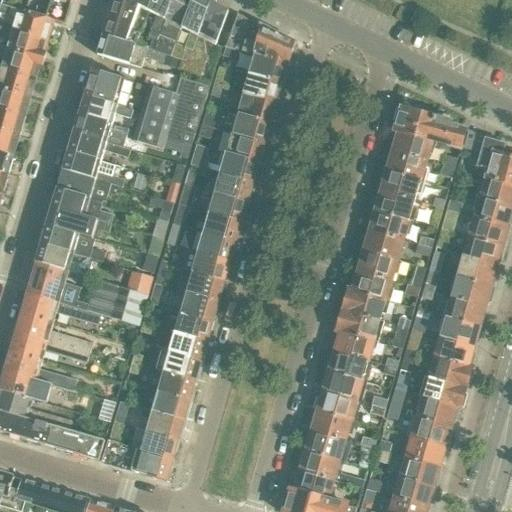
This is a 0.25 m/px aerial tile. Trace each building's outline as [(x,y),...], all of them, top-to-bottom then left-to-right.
[(44,18),(65,24),(71,5),(72,0),(50,0),(48,10),(47,10),(44,18)] [(113,0),(103,37),(120,42),(127,20),(125,19),(132,0),(113,0)] [(152,0),(132,0),(125,19),(127,20),(120,42),(136,46),(140,35),(131,31),(139,8),(148,12),(152,0)] [(148,50),(153,52),(171,0),(152,0),(148,12),(157,17),(151,32),(152,32),(150,39),(152,39),(148,50)] [(166,57),(171,58),(176,45),(182,29),(191,0),(171,0),(153,52),(166,57)] [(176,45),(171,58),(177,60),(182,62),(185,51),(193,54),(212,3),(205,0),(191,0),(182,29),(190,33),(185,48),(176,45)] [(185,51),(182,62),(180,66),(201,74),(211,45),(215,47),(227,11),(212,3),(193,54),(185,51)] [(1,5),(0,7),(0,13),(8,16),(11,8),(1,5)] [(35,15),(44,18),(47,10),(37,7),(35,15)] [(14,29),(48,39),(54,21),(65,25),(65,24),(44,18),(35,15),(20,11),(14,29)] [(255,57),(287,65),(289,66),(295,45),(237,16),(226,48),(238,51),(238,52),(255,57)] [(0,47),(45,60),(47,54),(44,53),(48,39),(14,29),(11,41),(0,38),(0,47)] [(148,50),(136,46),(120,42),(103,37),(97,56),(98,56),(130,65),(141,69),(144,59),(152,61),(163,64),(164,64),(166,57),(153,52),(148,50)] [(45,60),(0,47),(0,55),(6,57),(3,68),(37,78),(40,66),(43,67),(45,60)] [(226,48),(223,56),(236,59),(238,52),(238,51),(226,48)] [(255,57),(250,75),(281,84),(282,83),(284,83),(286,75),(285,73),(287,65),(255,57)] [(164,66),(177,70),(179,61),(167,58),(164,66)] [(0,76),(0,88),(31,98),(37,78),(3,68),(0,76)] [(219,68),(217,76),(227,79),(229,71),(219,68)] [(93,71),(85,97),(125,109),(133,83),(118,78),(93,71)] [(250,75),(244,95),(276,104),(278,96),(280,95),(283,87),(281,85),(281,84),(250,75)] [(147,87),(131,142),(162,151),(165,140),(183,145),(191,147),(209,87),(180,79),(176,95),(147,87)] [(214,87),(211,96),(219,98),(221,89),(214,87)] [(0,110),(25,118),(31,98),(0,88),(0,110)] [(244,95),(238,115),(270,124),(270,123),(272,123),(275,114),(273,112),(276,104),(244,95)] [(85,97),(80,115),(112,125),(115,115),(130,120),(133,111),(125,109),(85,97)] [(395,132),(396,132),(433,143),(440,118),(409,103),(402,106),(401,111),(397,110),(393,121),(397,123),(395,132)] [(0,110),(0,131),(19,137),(25,118),(0,110)] [(206,114),(202,126),(213,130),(217,118),(206,114)] [(80,115),(74,135),(123,149),(128,130),(112,125),(80,115)] [(238,115),(232,135),(264,145),(266,135),(269,135),(271,127),(270,125),(270,124),(238,115)] [(440,118),(433,143),(432,143),(460,150),(466,131),(440,118)] [(213,130),(202,126),(199,137),(210,140),(213,130)] [(0,151),(14,156),(19,137),(0,131),(0,151)] [(394,147),(393,152),(427,162),(432,143),(433,143),(396,132),(392,145),(394,147)] [(465,149),(481,153),(484,140),(470,133),(465,149)] [(74,135),(69,153),(101,162),(104,152),(128,159),(130,152),(123,149),(74,135)] [(230,143),(227,155),(258,164),(259,162),(261,162),(263,153),(262,152),(264,145),(232,135),(230,143)] [(486,178),(511,186),(511,154),(504,150),(505,145),(485,139),(484,140),(481,153),(477,168),(488,171),(486,178)] [(183,145),(179,158),(187,160),(191,147),(183,145)] [(193,158),(190,166),(206,170),(209,161),(207,156),(206,156),(208,149),(196,146),(193,158)] [(0,151),(0,172),(8,175),(14,156),(0,151)] [(388,158),(384,172),(421,182),(427,162),(393,152),(391,157),(388,158)] [(101,162),(69,153),(64,171),(110,186),(122,189),(124,181),(118,179),(122,168),(101,162)] [(224,163),(221,176),(252,185),(255,175),(257,174),(260,166),(258,165),(258,164),(227,155),(224,163)] [(446,157),(444,166),(454,169),(457,160),(446,157)] [(185,167),(177,165),(172,183),(180,185),(185,167)] [(454,169),(444,166),(441,176),(451,179),(454,169)] [(64,171),(58,190),(102,204),(103,202),(105,203),(110,186),(64,171)] [(456,179),(453,191),(462,193),(466,181),(468,173),(458,171),(456,179)] [(0,193),(2,194),(8,175),(0,172),(0,193)] [(383,187),(381,193),(415,202),(421,182),(384,172),(380,185),(382,187),(383,187)] [(221,176),(215,194),(247,203),(247,202),(250,202),(252,193),(250,192),(252,185),(221,176)] [(511,186),(486,178),(480,198),(511,207),(511,186)] [(172,183),(166,202),(173,205),(174,205),(180,185),(172,183)] [(183,192),(179,205),(186,207),(189,208),(190,209),(196,189),(192,187),(185,185),(183,192)] [(58,190),(53,207),(111,225),(114,216),(100,212),(102,204),(58,190)] [(376,198),(372,211),(409,222),(415,202),(381,193),(380,197),(379,197),(376,198)] [(215,194),(210,214),(241,223),(244,215),(246,214),(248,206),(247,204),(247,203),(215,194)] [(151,198),(149,206),(162,210),(159,220),(168,222),(173,205),(167,203),(151,198)] [(511,207),(480,198),(474,219),(508,228),(510,223),(511,222),(511,207)] [(433,207),(435,208),(443,210),(445,202),(436,199),(433,207)] [(449,201),(447,211),(456,214),(460,215),(462,205),(449,201)] [(179,205),(173,224),(183,227),(189,208),(186,207),(179,205)] [(108,234),(111,225),(53,207),(47,226),(95,240),(99,241),(101,232),(108,234)] [(435,208),(430,228),(437,230),(443,210),(435,208)] [(371,227),(370,232),(403,242),(409,222),(372,211),(369,224),(371,227)] [(442,225),(441,231),(450,234),(453,225),(456,214),(447,211),(442,225)] [(207,222),(204,234),(236,243),(236,242),(238,242),(241,233),(239,231),(241,225),(241,223),(210,214),(207,222)] [(474,219),(468,239),(505,249),(509,235),(507,233),(506,233),(508,228),(474,219)] [(157,220),(153,237),(164,240),(168,223),(157,220)] [(173,225),(167,245),(175,247),(180,227),(173,225)] [(42,245),(89,259),(103,263),(105,254),(97,251),(96,252),(92,251),(95,240),(47,226),(42,245)] [(450,234),(441,231),(435,249),(445,252),(450,234)] [(365,238),(361,252),(397,262),(403,242),(370,232),(368,237),(365,238)] [(204,234),(198,254),(230,263),(232,255),(234,254),(237,246),(235,244),(236,243),(204,234)] [(164,240),(153,237),(147,255),(159,259),(164,240)] [(424,239),(421,247),(431,250),(433,242),(424,239)] [(468,239),(463,258),(496,268),(498,263),(499,263),(502,262),(505,249),(468,239)] [(68,274),(84,278),(89,259),(42,245),(36,265),(68,274)] [(431,250),(421,247),(417,246),(415,254),(428,258),(431,250)] [(188,252),(183,270),(193,273),(224,283),(224,282),(227,281),(229,273),(227,271),(230,263),(198,254),(198,255),(188,252)] [(360,267),(358,272),(391,282),(397,262),(361,252),(357,264),(359,267),(360,267)] [(434,253),(429,271),(439,274),(444,256),(434,253)] [(142,271),(153,275),(158,259),(147,256),(142,271)] [(463,258),(457,279),(494,290),(498,275),(496,273),(495,273),(496,268),(463,258)] [(161,264),(155,285),(163,287),(169,266),(161,264)] [(36,265),(27,295),(75,309),(86,312),(88,306),(77,303),(81,289),(65,284),(68,274),(36,265)] [(416,268),(410,287),(419,290),(425,270),(416,268)] [(429,271),(423,291),(433,293),(433,294),(439,274),(429,271)] [(353,278),(349,291),(386,301),(391,282),(358,272),(357,277),(353,278)] [(193,273),(187,294),(218,303),(221,294),(223,294),(225,285),(224,284),(224,283),(193,273)] [(137,274),(131,293),(147,297),(153,278),(137,274)] [(457,279),(451,299),(485,308),(487,303),(490,302),(494,290),(457,279)] [(87,312),(95,314),(101,316),(138,327),(147,297),(131,293),(97,282),(87,312)] [(163,287),(155,285),(152,294),(149,304),(157,306),(160,296),(163,287)] [(419,290),(410,287),(407,287),(405,295),(417,298),(419,290)] [(345,305),(343,312),(380,323),(386,301),(349,291),(349,290),(348,292),(346,292),(343,304),(345,305)] [(433,293),(423,291),(421,299),(430,302),(433,293)] [(187,294),(181,314),(213,323),(213,321),(215,321),(217,313),(216,311),(218,303),(187,294)] [(101,316),(95,314),(87,312),(75,309),(27,295),(21,315),(54,324),(56,315),(92,325),(98,327),(101,316)] [(451,299),(446,318),(482,329),(486,315),(484,313),(485,308),(451,299)] [(337,332),(338,332),(374,342),(380,323),(343,312),(341,318),(339,317),(335,330),(337,330),(337,332)] [(181,314),(175,333),(207,342),(209,334),(212,333),(214,325),(212,323),(213,323),(181,314)] [(21,315),(15,334),(89,355),(92,344),(51,333),(54,324),(21,315)] [(145,317),(143,325),(151,327),(153,319),(145,317)] [(400,318),(397,328),(408,331),(410,322),(400,318)] [(412,329),(422,332),(425,333),(428,322),(415,318),(412,329)] [(446,318),(440,338),(474,348),(475,343),(476,343),(478,342),(482,329),(446,318)] [(155,328),(151,327),(143,325),(140,333),(141,333),(153,337),(155,328)] [(408,331),(397,328),(391,347),(402,350),(408,331)] [(412,329),(406,351),(416,354),(422,332),(412,329)] [(336,347),(335,352),(368,362),(374,342),(338,332),(334,345),(336,347)] [(175,333),(170,352),(201,362),(201,361),(204,361),(206,352),(205,351),(207,342),(175,333)] [(15,334),(10,353),(42,363),(45,353),(86,365),(89,355),(15,334)] [(440,338),(434,359),(472,369),(472,368),(471,368),(475,355),(473,353),(472,353),(474,348),(440,338)] [(416,354),(406,351),(402,366),(411,369),(416,354)] [(162,352),(157,371),(164,373),(196,382),(198,373),(200,373),(203,365),(201,363),(201,362),(170,352),(169,354),(162,352)] [(330,358),(326,372),(362,382),(368,362),(335,352),(334,358),(330,358)] [(42,363),(10,353),(4,372),(52,387),(57,367),(42,363)] [(134,355),(132,364),(140,366),(143,357),(134,355)] [(387,359),(385,367),(396,370),(398,362),(387,359)] [(434,359),(429,379),(466,389),(472,369),(434,359)] [(140,366),(132,364),(129,373),(137,376),(140,366)] [(396,370),(385,367),(383,375),(394,378),(396,370)] [(4,372),(0,386),(0,391),(31,400),(33,401),(46,405),(52,387),(4,372)] [(325,388),(323,392),(357,402),(362,382),(326,372),(322,385),(324,387),(325,388)] [(164,373),(158,393),(190,402),(190,401),(192,400),(195,392),(193,390),(196,382),(164,373)] [(395,391),(404,394),(409,377),(399,374),(395,391)] [(429,379),(423,399),(459,409),(460,410),(466,389),(429,379)] [(0,391),(0,412),(43,425),(43,424),(69,432),(72,422),(30,410),(33,401),(31,400),(0,391)] [(395,391),(389,411),(398,414),(400,406),(404,394),(395,391)] [(319,398),(315,412),(351,422),(357,402),(323,392),(322,398),(322,397),(319,398)] [(158,393),(153,412),(184,421),(186,413),(189,413),(191,404),(190,403),(190,402),(158,393)] [(123,394),(120,403),(129,406),(131,397),(123,394)] [(106,399),(101,417),(112,420),(117,402),(106,399)] [(374,399),(372,407),(385,411),(387,403),(374,399)] [(423,399),(417,419),(451,428),(452,423),(453,423),(456,422),(459,409),(423,399)] [(114,423),(123,425),(129,406),(120,403),(114,423)] [(385,411),(372,407),(369,415),(383,418),(385,411)] [(142,409),(140,418),(150,421),(147,432),(179,441),(179,440),(181,440),(184,431),(182,430),(184,421),(153,412),(142,409)] [(398,414),(389,411),(387,419),(396,422),(398,414)] [(43,425),(0,412),(0,432),(37,444),(41,445),(42,445),(70,453),(70,454),(74,455),(74,454),(94,460),(94,461),(99,463),(105,442),(69,432),(43,424),(43,425)] [(313,427),(312,433),(345,442),(351,422),(315,412),(311,425),(313,427)] [(417,419),(411,439),(448,450),(452,436),(450,433),(449,433),(451,428),(417,419)] [(123,425),(114,423),(111,435),(109,443),(118,445),(120,438),(123,425)] [(137,442),(135,450),(175,462),(175,461),(173,461),(175,453),(177,452),(180,444),(178,442),(179,441),(147,432),(144,444),(137,442)] [(307,438),(303,452),(339,462),(345,442),(312,433),(311,437),(310,437),(307,438)] [(360,446),(361,446),(374,450),(376,442),(362,438),(360,446)] [(411,439),(405,459),(439,468),(441,463),(444,462),(448,450),(411,439)] [(135,450),(126,447),(118,445),(109,443),(103,463),(169,483),(174,463),(135,450)] [(379,443),(377,451),(387,454),(389,446),(379,443)] [(374,450),(361,446),(358,455),(371,459),(374,450)] [(391,455),(387,454),(377,451),(374,461),(388,466),(391,455)] [(334,482),(353,488),(362,490),(365,481),(336,473),(339,462),(303,452),(299,465),(302,467),(300,473),(334,482)] [(405,459),(400,479),(436,490),(440,476),(438,473),(439,468),(405,459)] [(0,473),(0,496),(32,506),(38,485),(0,473)] [(291,491),(328,501),(334,482),(300,473),(299,477),(296,478),(292,491),(291,491)] [(366,491),(376,493),(378,494),(381,483),(369,479),(366,491)] [(400,479),(394,498),(427,508),(429,503),(430,503),(433,503),(436,490),(400,479)] [(84,511),(87,501),(38,485),(32,506),(53,511),(84,511)] [(328,501),(291,491),(284,511),(355,511),(357,509),(350,507),(348,506),(328,501)] [(376,493),(366,491),(361,509),(371,511),(372,506),(376,493)] [(0,496),(0,507),(14,511),(21,511),(24,504),(0,496)] [(394,498),(390,511),(426,511),(427,508),(394,498)] [(355,501),(351,503),(350,507),(357,509),(359,502),(355,501)] [(126,511),(121,511),(91,502),(88,511),(126,511)]
